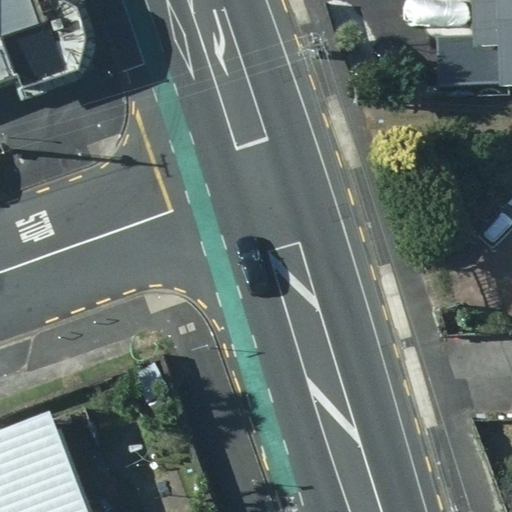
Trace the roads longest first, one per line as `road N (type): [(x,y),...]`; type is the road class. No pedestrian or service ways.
road 1 (primary): [(265,148),(392,511)]
road 2 (residential): [(265,148),(0,246)]
road 3 (primary): [(211,0),(265,148)]
